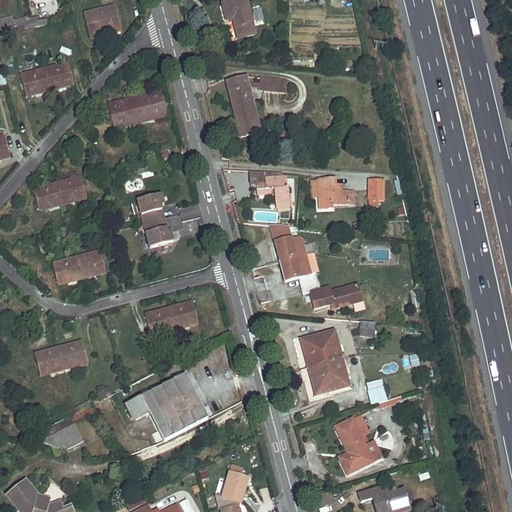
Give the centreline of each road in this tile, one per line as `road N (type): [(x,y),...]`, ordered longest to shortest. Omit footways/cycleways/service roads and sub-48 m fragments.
road 1 (motorway): [(415,0),(511,403)]
road 2 (unclassified): [(164,14),(236,269)]
road 3 (residential): [(0,261),(48,302),(78,307),(236,269)]
road 4 (unclassified): [(236,269),(297,511)]
road 5 (residential): [(0,200),(164,14)]
road 6 (unknown): [(272,414),(179,455),(110,474),(43,467)]
road 7 (motorway): [(511,230),(457,0)]
road 8 (unknown): [(185,89),(261,74),(293,86),(285,107),(269,98)]
